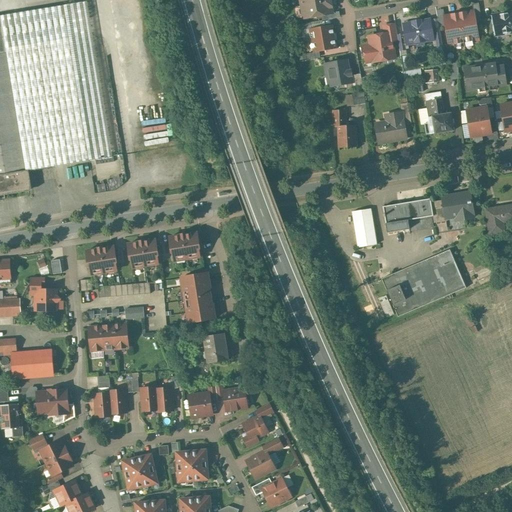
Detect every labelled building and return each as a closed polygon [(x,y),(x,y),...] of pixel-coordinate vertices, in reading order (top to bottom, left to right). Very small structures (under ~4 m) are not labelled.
[(330,1),(302,6),(304,17),(321,15),(328,13),(331,13),(330,7),(331,7),(330,1)] [(63,6),(0,16),(0,17),(25,170),(88,160),(63,6)] [(473,11),(458,13),(463,43),(478,40),(473,11)] [(511,12),(491,16),(494,35),(511,32),(511,12)] [(458,13),(443,16),(449,45),(463,43),(458,13)] [(0,17),(0,174),(25,170),(0,17)] [(429,20),(420,22),(420,20),(412,21),(412,23),(403,24),(405,34),(407,44),(432,40),(429,20)] [(395,24),(383,26),(384,34),(385,39),(391,38),(392,41),(398,40),(397,36),(395,24)] [(332,25),(308,29),(310,41),(334,37),(332,25)] [(384,34),(368,37),(370,45),(363,46),(365,56),(371,54),(372,62),(394,58),(392,41),(391,38),(385,39),(384,34)] [(405,34),(397,36),(398,40),(399,50),(408,48),(407,44),(405,34)] [(334,37),(310,41),(313,53),(336,49),(334,37)] [(340,62),(340,60),(333,61),(333,63),(324,64),(326,75),(329,75),(330,86),(346,83),(352,82),(351,75),(350,70),(348,70),(347,61),(340,62)] [(495,66),(494,63),(464,68),(467,91),(477,89),(497,86),(506,85),(503,65),(495,66)] [(435,70),(425,71),(426,83),(437,82),(435,70)] [(352,82),(346,83),(347,89),(362,86),(360,74),(351,75),(352,82)] [(363,92),(351,94),(353,105),(365,103),(363,92)] [(440,92),(429,94),(430,101),(441,99),(440,92)] [(429,94),(424,94),(428,117),(429,123),(424,124),(426,134),(435,133),(432,116),(430,101),(429,94)] [(441,99),(430,101),(432,116),(444,114),(441,99)] [(407,102),(399,104),(401,113),(401,112),(404,126),(411,124),(407,102)] [(511,102),(500,105),(502,118),(511,116),(511,102)] [(486,107),(466,110),(468,124),(488,120),(486,107)] [(345,110),(332,110),(332,127),(337,127),(337,126),(346,126),(345,110)] [(387,126),(376,128),(378,143),(406,138),(404,126),(401,112),(401,113),(386,115),(387,126)] [(444,114),(432,116),(435,133),(453,130),(452,124),(454,124),(454,119),(451,119),(450,113),(444,114)] [(511,116),(502,118),(505,132),(511,130),(511,116)] [(488,120),(468,124),(471,137),(491,134),(488,120)] [(346,126),(337,126),(337,127),(338,148),(356,147),(355,125),(346,126)] [(25,170),(0,174),(0,194),(28,190),(25,170)] [(441,196),(442,200),(444,216),(446,216),(446,218),(455,217),(455,220),(474,217),(469,192),(441,196)] [(429,198),(382,206),(383,214),(382,214),(382,216),(384,216),(386,232),(409,229),(408,219),(432,216),(430,202),(429,198)] [(442,200),(430,202),(432,216),(434,222),(447,221),(446,218),(446,216),(444,216),(442,200)] [(511,204),(484,209),(488,235),(499,233),(497,222),(511,219),(511,204)] [(371,208),(351,211),(357,247),(376,244),(371,208)] [(180,235),(169,237),(171,252),(172,252),(174,261),(199,257),(198,248),(199,247),(196,232),(186,234),(185,233),(183,234),(180,234),(180,235)] [(138,242),(127,244),(130,259),(131,259),(132,268),(158,263),(156,255),(157,254),(155,240),(144,241),(144,240),(141,241),(138,241),(138,242)] [(97,249),(86,251),(88,266),(89,266),(91,274),(116,270),(115,261),(116,261),(113,246),(102,248),(102,247),(99,248),(97,248),(97,249)] [(449,250),(381,278),(397,316),(465,288),(449,250)] [(59,259),(51,261),(53,274),(61,273),(59,259)] [(9,260),(0,260),(0,283),(10,283),(10,279),(9,260)] [(207,273),(181,277),(188,323),(215,318),(212,303),(208,304),(208,301),(210,301),(210,296),(209,291),(206,291),(206,289),(210,288),(207,273)] [(30,295),(36,295),(36,290),(40,290),(40,285),(44,285),(44,277),(30,277),(30,295)] [(91,279),(80,280),(81,291),(92,290),(91,279)] [(149,282),(98,287),(99,298),(150,293),(149,282)] [(57,289),(40,290),(36,290),(36,295),(36,307),(39,310),(56,310),(56,302),(60,299),(57,296),(57,289)] [(0,316),(21,315),(19,299),(0,300),(0,316)] [(143,308),(125,309),(126,319),(144,318),(143,308)] [(245,312),(239,314),(243,323),(248,321),(245,312)] [(126,324),(113,325),(115,349),(129,348),(126,324)] [(113,325),(101,326),(103,350),(115,349),(113,325)] [(101,326),(89,327),(91,351),(103,350),(101,326)] [(223,334),(199,337),(201,348),(205,347),(207,363),(227,360),(223,334)] [(0,355),(11,354),(17,354),(17,353),(16,340),(0,340),(0,355)] [(52,350),(17,353),(17,354),(11,354),(13,378),(53,375),(52,350)] [(258,356),(242,359),(245,371),(260,368),(258,356)] [(108,376),(97,377),(98,388),(109,387),(108,376)] [(176,376),(170,378),(174,389),(180,386),(176,376)] [(215,386),(217,400),(224,399),(223,391),(222,385),(215,386)] [(217,400),(215,386),(207,387),(209,393),(210,401),(217,400)] [(156,390),(156,388),(149,388),(149,387),(140,388),(141,400),(142,411),(158,410),(156,390)] [(162,389),(156,390),(158,410),(158,412),(173,411),(172,399),(171,387),(162,388),(162,389)] [(243,388),(223,391),(224,399),(225,403),(226,411),(246,408),(243,388)] [(116,391),(110,392),(110,393),(112,414),(127,413),(126,401),(125,389),(116,390),(116,391)] [(8,391),(0,392),(0,401),(9,401),(8,391)] [(51,415),(63,414),(67,414),(67,404),(65,391),(36,393),(37,403),(40,403),(41,412),(50,411),(51,415)] [(96,418),(112,416),(112,414),(110,393),(103,394),(103,393),(94,394),(95,406),(96,418)] [(202,416),(212,414),(210,401),(209,393),(188,397),(191,417),(202,416)] [(259,416),(261,419),(274,413),(269,403),(255,410),(258,416),(259,416)] [(18,404),(0,405),(0,408),(1,417),(0,417),(0,423),(0,424),(1,424),(2,429),(20,428),(19,415),(21,414),(21,413),(18,414),(18,412),(19,411),(18,404)] [(74,404),(67,404),(67,414),(63,414),(64,422),(75,417),(74,404)] [(259,416),(258,416),(253,419),(251,419),(248,420),(248,421),(242,424),(248,436),(243,439),(247,447),(257,441),(256,438),(267,432),(261,419),(259,416)] [(48,446),(42,434),(28,440),(35,453),(40,451),(40,450),(48,446)] [(266,451),(267,455),(282,447),(277,439),(262,446),(265,452),(266,451)] [(46,464),(68,454),(64,445),(63,446),(60,441),(48,446),(40,450),(40,451),(46,464)] [(167,445),(159,446),(159,454),(168,454),(167,445)] [(196,451),(193,452),(193,451),(190,452),(188,452),(185,452),(176,453),(177,461),(176,461),(177,473),(178,473),(178,479),(184,479),(184,481),(201,480),(201,477),(207,477),(207,471),(206,459),(205,450),(196,451)] [(265,452),(246,461),(255,479),(267,473),(266,471),(274,467),(267,455),(266,451),(265,452)] [(68,454),(46,464),(51,475),(52,476),(60,472),(72,466),(70,462),(72,462),(68,454)] [(131,459),(122,461),(124,469),(123,469),(126,482),(126,481),(128,488),(134,486),(134,488),(151,485),(151,482),(156,481),(155,475),(156,474),(153,463),(152,463),(150,455),(141,457),(142,457),(136,458),(131,459)] [(46,478),(49,485),(58,481),(63,478),(60,472),(52,476),(51,475),(46,478)] [(261,489),(272,484),(269,478),(253,487),(256,492),(261,489)] [(282,479),(272,484),(261,489),(271,507),(290,496),(290,495),(291,494),(289,489),(287,490),(282,479)] [(44,495),(54,490),(61,487),(58,481),(49,485),(41,489),(44,495)] [(61,506),(67,503),(82,496),(75,481),(61,487),(54,490),(61,506)] [(87,494),(82,496),(67,503),(71,511),(86,511),(94,509),(87,494)] [(306,496),(294,501),(298,508),(309,502),(306,496)] [(209,497),(200,497),(200,498),(197,498),(196,498),(194,498),(192,498),(189,499),(189,498),(180,499),(181,507),(180,508),(180,511),(210,511),(210,505),(209,497)] [(164,501),(155,501),(155,502),(152,502),(149,502),(147,502),(144,503),(144,502),(135,503),(136,511),(135,511),(165,511),(165,509),(164,501)]
